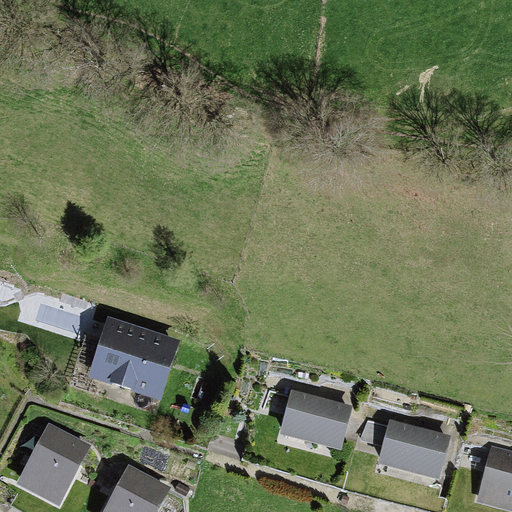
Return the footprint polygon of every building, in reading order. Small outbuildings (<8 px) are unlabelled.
[(102,377),(110,380),(116,384),(122,387),(129,388),(136,389),(137,388),(158,395),(174,346),(111,325),(106,340),(105,340),(101,346),(99,352),(99,360),(100,360),(107,363),(102,377)] [(339,447),(349,410),(294,396),(284,433),(339,447)] [(437,477),(447,440),(392,425),(382,462),(437,477)] [(47,511),(52,511),(86,449),(51,430),(12,504),(27,511),(41,511),(43,509),(47,511)] [(504,495),(509,504),(511,502),(511,455),(495,451),(485,490),(504,495)] [(154,511),(165,491),(130,472),(109,511),(154,511)]
